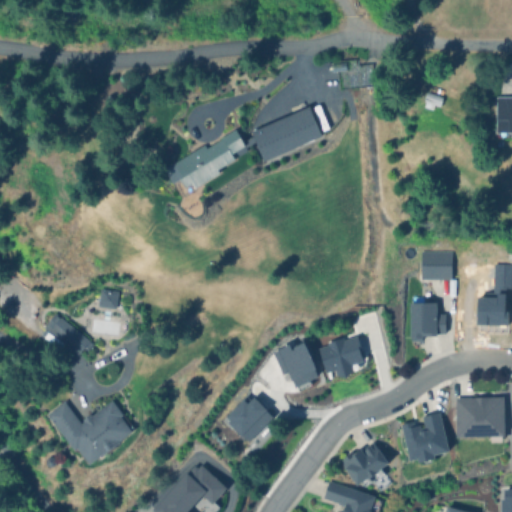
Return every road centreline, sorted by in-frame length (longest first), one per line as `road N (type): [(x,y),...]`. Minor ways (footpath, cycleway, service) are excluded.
road 1 (residential): [(0,47),(133,61),(381,38)]
road 2 (residential): [(267,511),(337,422),(388,396)]
road 3 (residential): [(388,396),(451,358),(510,357)]
road 4 (residential): [(511,47),(381,38)]
